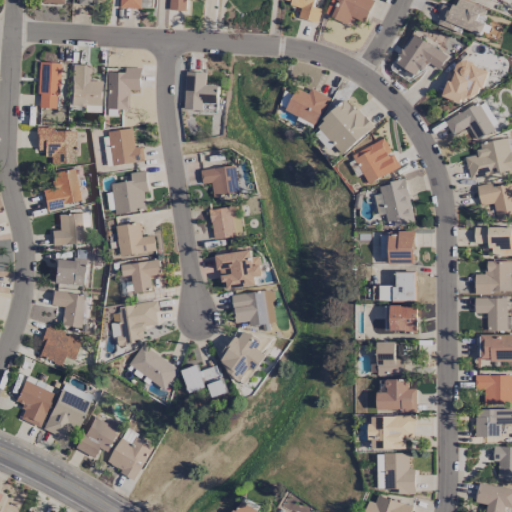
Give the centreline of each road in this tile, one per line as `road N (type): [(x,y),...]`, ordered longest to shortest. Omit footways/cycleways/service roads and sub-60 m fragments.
road 1 (residential): [(445,511),(456,491),(448,191),(421,129),(366,70),(296,43),(0,24)]
road 2 (residential): [(0,366),(28,299),(26,235),(8,170),(16,0)]
road 3 (residential): [(201,316),(173,117),(171,35)]
road 4 (residential): [(123,511),(0,441)]
